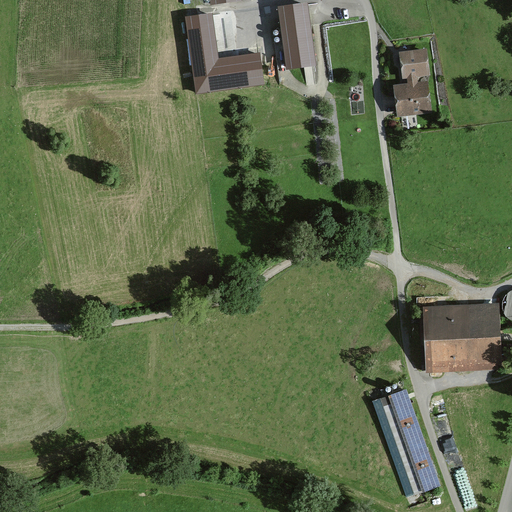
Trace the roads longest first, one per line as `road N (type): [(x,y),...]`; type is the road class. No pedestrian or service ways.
road 1 (track): [(0,327),(124,321),(226,299),(303,254),(365,253),(398,264)]
road 2 (track): [(398,264),(469,289),(511,282)]
